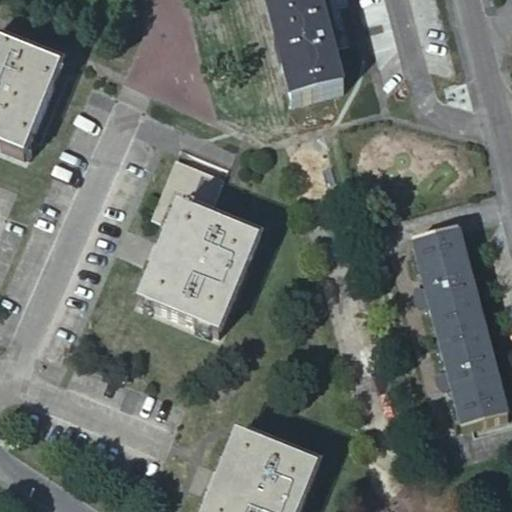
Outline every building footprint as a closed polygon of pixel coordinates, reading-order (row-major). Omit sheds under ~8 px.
[(264,0),(292,107),(342,93),(333,59),(331,49),(326,28),(318,0),(264,0)] [(336,34),(326,28),(331,49),(337,39),(336,34)] [(202,67),(228,62),(222,33),(196,38),(202,67)] [(63,75),(0,49),(0,155),(25,166),(63,75)] [(221,180),(172,160),(148,220),(168,228),(137,306),(219,338),(257,243),(204,222),(221,180)] [(508,424),(458,236),(415,248),(464,436),(508,424)] [(303,511),(319,476),(238,440),(208,511),(303,511)]
